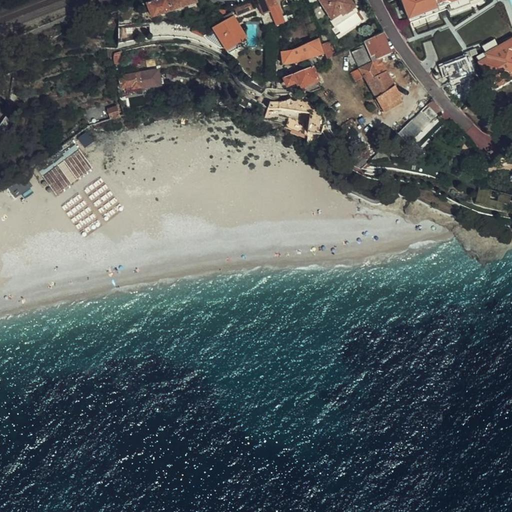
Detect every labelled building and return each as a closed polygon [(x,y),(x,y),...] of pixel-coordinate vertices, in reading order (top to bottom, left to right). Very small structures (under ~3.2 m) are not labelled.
[(135,0),(136,3),(141,2),(145,12),(181,0),(135,0)] [(245,0),(232,0),(227,2),(230,9),(247,3),(245,0)] [(252,0),(257,9),(264,7),(262,2),(267,0),(252,0)] [(264,7),(266,10),(269,20),(278,17),(271,0),(267,0),(262,2),(264,7)] [(317,0),(325,12),(335,6),(336,8),(339,6),(345,2),(347,1),(346,0),(317,0)] [(402,0),(410,17),(448,4),(450,8),(451,10),(471,3),(470,0),(471,0),(402,0)] [(412,22),(450,8),(448,4),(410,17),(412,22)] [(141,18),(142,32),(150,31),(164,31),(183,37),(203,44),(205,40),(211,43),(212,41),(219,45),(222,50),(238,41),(231,29),(226,16),(228,15),(225,9),(217,13),(218,15),(220,18),(209,24),(200,29),(196,31),(198,23),(182,18),(170,16),(142,18),(141,18)] [(207,21),(209,24),(220,18),(218,15),(207,21)] [(375,28),(358,35),(366,56),(384,48),(375,28)] [(286,45),(274,46),(276,59),(290,57),(295,55),(317,48),(311,32),(292,42),(286,45)] [(358,35),(343,42),(351,62),(353,61),(366,56),(358,35)] [(483,44),(487,51),(488,51),(489,53),(500,46),(496,38),(483,44)] [(487,51),(478,56),(489,77),(488,79),(492,87),(494,87),(511,78),(511,39),(500,46),(489,53),(488,51),(487,51)] [(327,58),(336,55),(332,40),(323,42),(327,58)] [(369,63),(366,56),(353,61),(377,104),(393,95),(391,90),(392,89),(377,60),(369,63)] [(467,56),(441,66),(445,77),(449,75),(452,81),(474,73),(467,56)] [(276,80),(293,83),(292,82),(310,75),(305,61),(276,72),(276,80)] [(128,67),(113,68),(114,78),(119,78),(120,81),(135,80),(135,82),(143,82),(143,80),(153,79),(152,72),(151,65),(128,67)] [(474,73),(452,81),(454,86),(476,77),(474,73)] [(241,81),(239,84),(255,92),(256,89),(259,84),(256,83),(245,77),(244,77),(241,81)] [(19,84),(13,81),(11,81),(10,89),(18,89),(19,84)] [(283,111),(280,118),(279,121),(302,130),(302,127),(314,127),(315,125),(319,112),(310,97),(295,90),(286,92),(282,89),(282,94),(271,97),(264,97),(262,102),(262,103),(272,103),(284,104),(296,106),(303,107),(303,115),(283,111)] [(101,103),(105,114),(114,111),(110,100),(101,103)] [(423,100),(417,105),(425,113),(431,108),(423,100)] [(424,114),(413,104),(397,119),(391,125),(400,136),(424,114)] [(327,111),(322,114),(327,122),(332,118),(327,111)] [(345,112),(334,121),(339,127),(350,118),(345,112)] [(44,177),(57,194),(93,168),(80,151),(44,177)] [(26,178),(9,189),(15,198),(32,187),(26,178)] [(475,206),(508,211),(510,193),(496,191),(496,189),(478,187),(475,206)]
